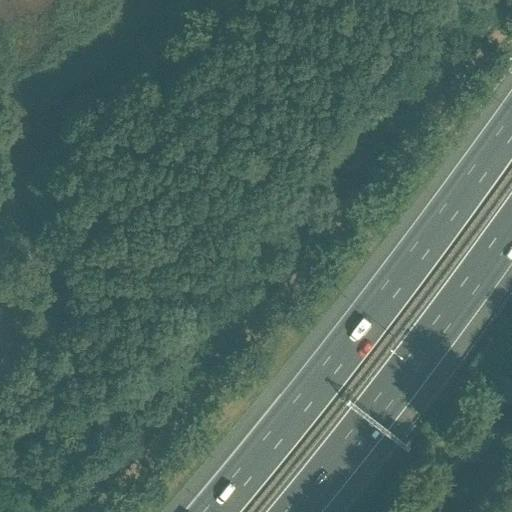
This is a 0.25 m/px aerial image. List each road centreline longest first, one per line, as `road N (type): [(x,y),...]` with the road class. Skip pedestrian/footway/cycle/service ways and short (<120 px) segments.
road 1 (motorway): [(511,121),(212,511)]
road 2 (motorway): [(295,511),(511,224)]
